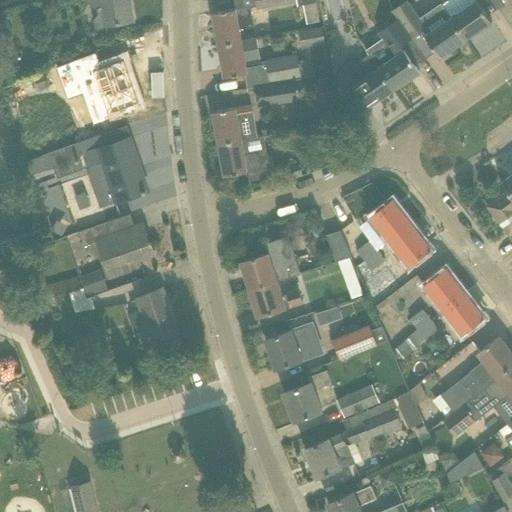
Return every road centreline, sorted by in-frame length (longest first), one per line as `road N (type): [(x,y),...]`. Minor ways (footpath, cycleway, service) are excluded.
road 1 (residential): [(0,330),(22,343),(62,424),(85,428),(234,378)]
road 2 (residential): [(198,218),(182,108),(180,0)]
road 3 (residential): [(198,218),(255,209),(388,146)]
road 4 (residential): [(511,304),(388,146)]
road 5 (residential): [(234,378),(198,218)]
road 6 (residential): [(388,146),(511,62)]
road 7 (residential): [(292,511),(234,378)]
